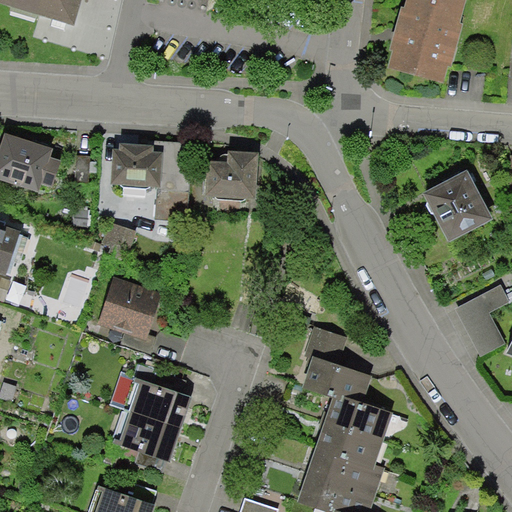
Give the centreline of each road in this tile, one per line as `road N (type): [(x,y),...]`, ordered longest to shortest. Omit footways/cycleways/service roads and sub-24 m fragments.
road 1 (residential): [(313,124),(392,294),(443,380),(511,466)]
road 2 (residential): [(110,95),(225,105),(313,124)]
road 3 (residential): [(187,511),(236,364)]
road 4 (residential): [(357,115),(511,128)]
